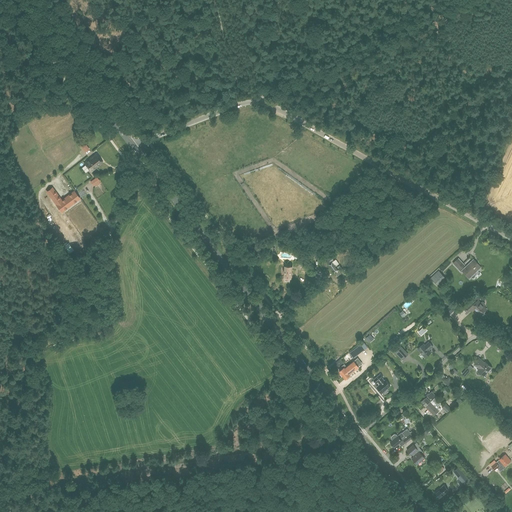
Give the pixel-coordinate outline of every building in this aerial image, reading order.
[(103,163),(95,153),(84,162),(91,172),(103,163)] [(95,183),(103,178),(101,175),(93,180),(95,183)] [(62,199),(52,187),(46,191),(55,204),(61,213),(80,199),(74,190),(62,199)] [(341,268),(342,268),(336,259),(335,259),(334,258),(332,259),(331,257),(326,261),(337,276),(336,276),(336,280),(338,280),(338,278),(341,278),(341,276),(337,276),(344,272),(341,268)] [(458,258),(453,263),(461,272),(462,270),(469,278),(481,267),(475,261),(473,264),(471,262),(466,266),(458,258)] [(285,281),(290,281),(290,278),(291,278),(291,277),(292,273),(291,273),(292,267),(292,266),(284,266),(284,277),(283,277),(283,278),(285,278),(285,281)] [(438,285),(445,278),(440,273),(433,280),(438,285)] [(478,300),(473,304),(470,301),(463,308),(467,313),(473,307),(476,311),(480,315),(486,309),(478,300)] [(450,305),(444,310),(448,315),(455,310),(450,305)] [(396,316),(394,315),(393,316),(390,315),(388,317),(390,319),(387,322),(384,320),(382,322),(388,327),(396,316)] [(390,333),(399,328),(395,322),(386,327),(390,333)] [(374,339),(370,334),(365,338),(369,343),(374,339)] [(417,349),(425,358),(431,352),(429,350),(433,347),(428,342),(425,346),(423,344),(417,349)] [(354,357),(367,347),(364,343),(351,353),(354,357)] [(402,360),(408,354),(401,347),(400,347),(397,350),(395,352),(402,360)] [(349,375),(359,367),(361,365),(356,359),(347,367),(344,364),(339,369),(341,370),(339,372),(345,379),(350,375),(349,375)] [(478,371),(484,376),(491,367),(485,362),(484,363),(479,359),(474,364),(479,369),(478,371)] [(380,384),(376,387),(382,393),(383,392),(383,393),(387,390),(386,390),(390,386),(385,380),(384,380),(382,378),(383,378),(380,374),(373,380),(376,383),(378,382),(380,384)] [(450,382),(452,380),(449,377),(444,382),(447,385),(448,386),(451,384),(450,382)] [(487,397),(478,391),(475,394),(484,401),(487,397)] [(425,406),(430,402),(436,396),(432,392),(429,394),(428,393),(425,396),(426,397),(421,402),(425,406)] [(430,402),(425,406),(434,415),(439,411),(436,407),(437,406),(435,404),(434,405),(430,402)] [(450,409),(446,404),(442,407),(447,413),(450,409)] [(392,438),(393,440),(390,442),(394,448),(402,441),(403,440),(405,443),(412,438),(409,435),(406,437),(401,432),(397,435),(398,436),(397,436),(396,435),(395,435),(392,437),(392,438)] [(412,454),(414,457),(412,458),(417,464),(425,458),(421,454),(423,452),(419,447),(417,449),(413,445),(407,450),(411,455),(412,454)] [(497,462),(500,465),(502,463),(504,466),(511,461),(505,454),(499,460),(497,462)] [(456,475),(461,481),(467,476),(462,470),(456,475)] [(444,485),(434,493),(439,499),(448,491),(444,485)]
